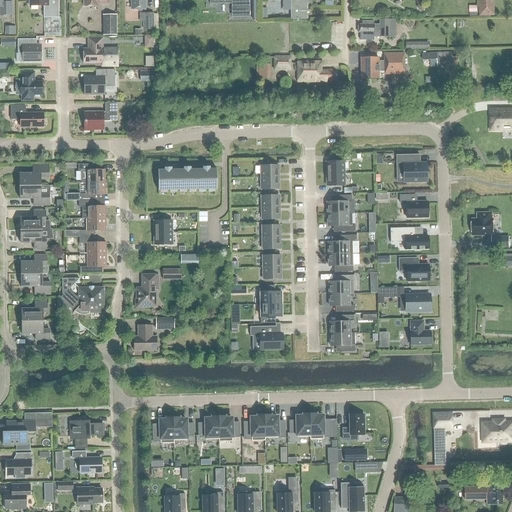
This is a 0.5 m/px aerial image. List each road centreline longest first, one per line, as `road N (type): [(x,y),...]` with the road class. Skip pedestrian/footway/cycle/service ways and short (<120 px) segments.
road 1 (residential): [(447,394),(442,130),(308,132)]
road 2 (residential): [(116,403),(396,396)]
road 3 (residential): [(308,132),(313,345)]
road 4 (residential): [(115,354),(122,146)]
road 5 (residential): [(308,132),(198,133),(122,146)]
road 6 (residential): [(2,353),(0,195)]
